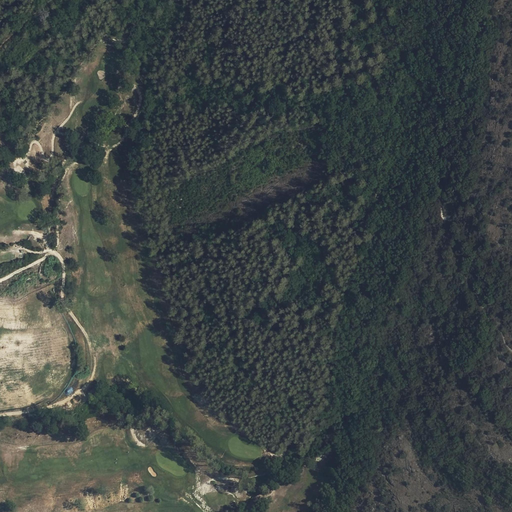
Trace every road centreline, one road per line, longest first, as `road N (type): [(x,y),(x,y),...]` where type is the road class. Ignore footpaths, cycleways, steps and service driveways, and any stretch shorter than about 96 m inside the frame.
road 1 (track): [(52,251),(63,269),(62,302),(91,347),(92,377),(64,402),(0,415)]
road 2 (track): [(392,45),(441,132),(442,207)]
